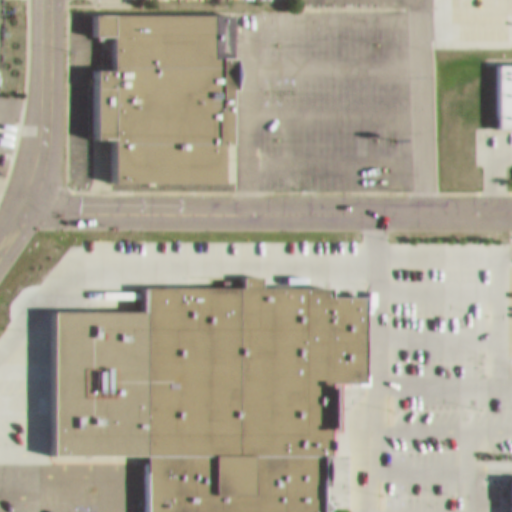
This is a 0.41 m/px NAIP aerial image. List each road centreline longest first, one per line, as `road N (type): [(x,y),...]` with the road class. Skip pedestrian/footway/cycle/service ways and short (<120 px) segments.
road 1 (residential): [(511,200),(19,198)]
road 2 (residential): [(19,198),(39,141),(45,0)]
